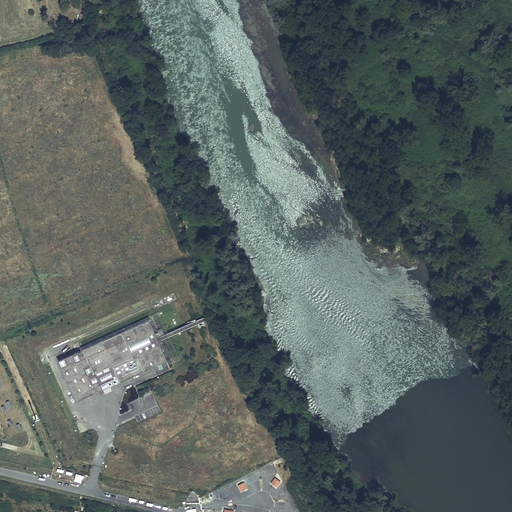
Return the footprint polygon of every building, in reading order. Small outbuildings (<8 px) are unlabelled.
[(151,319),(60,360),(78,401),(169,360),(151,319)] [(265,475),(272,473),(270,466),(263,468),(265,475)] [(248,483),(255,480),(252,472),(245,475),(248,483)] [(276,488),(281,482),(275,477),(270,483),(276,488)] [(245,482),(238,485),(241,491),(247,488),(245,482)] [(225,495),(232,492),(229,484),(221,488),(225,495)] [(284,486),(277,488),(280,495),(287,493),(284,486)] [(285,505),(288,511),(296,509),(293,502),(285,505)]
